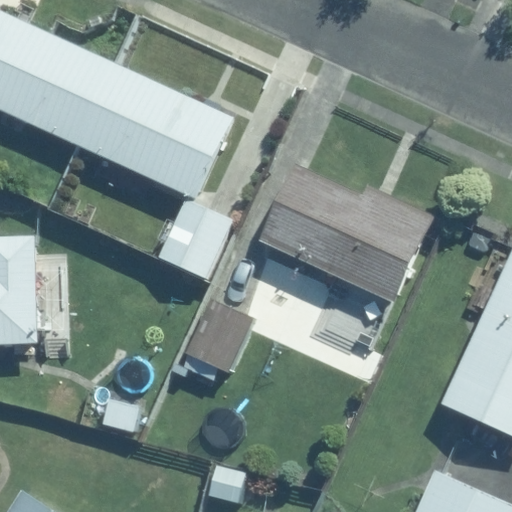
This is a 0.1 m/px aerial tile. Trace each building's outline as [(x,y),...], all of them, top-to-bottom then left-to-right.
[(0,15),(0,110),(201,201),(237,122),(0,15)] [(299,175),(265,248),(395,308),(437,220),(389,197),(382,214),(299,175)] [(238,221),(190,202),(166,262),(213,281),(238,221)] [(0,346),(45,345),(42,242),(0,243),(0,346)] [(511,262),(448,409),(511,436),(511,262)] [(253,319),(212,304),(192,357),(233,373),(253,319)] [(511,511),(511,499),(445,467),(423,511),(511,511)] [(60,511),(30,491),(16,511),(60,511)]
